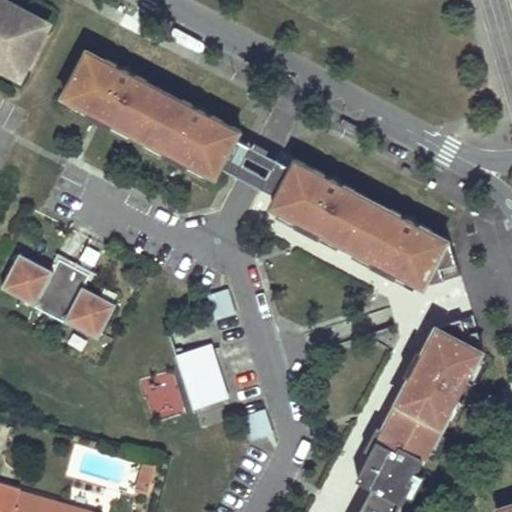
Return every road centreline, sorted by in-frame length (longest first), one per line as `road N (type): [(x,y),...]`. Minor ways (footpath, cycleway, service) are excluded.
road 1 (residential): [(212,252),(239,267),(294,441),(256,511)]
road 2 (residential): [(303,74),(212,252)]
road 3 (tertiary): [(303,74),(448,150)]
road 4 (tertiary): [(159,0),(303,74)]
road 5 (residential): [(84,198),(212,252)]
